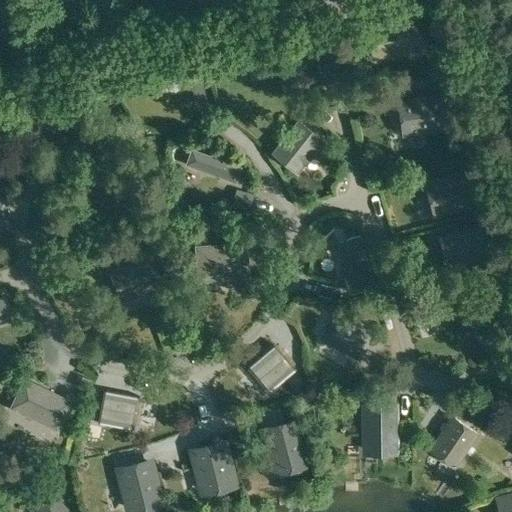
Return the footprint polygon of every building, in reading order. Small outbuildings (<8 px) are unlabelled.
[(365,30),(373,62),(414,52),(405,19),(365,30)] [(295,38),(299,27),(290,24),(287,35),(295,38)] [(280,59),(287,88),(302,84),(291,39),(242,51),(246,67),(280,59)] [(200,49),(187,52),(190,62),(202,59),(200,49)] [(135,85),(184,73),(180,53),(131,65),(135,85)] [(40,94),(51,119),(84,106),(74,80),(40,94)] [(440,96),(400,102),(404,131),(444,126),(440,96)] [(298,173),(324,138),(297,118),(271,153),(298,173)] [(240,166),(193,149),(187,164),(235,182),(240,166)] [(110,152),(104,162),(113,167),(118,157),(110,152)] [(333,171),(336,177),(343,174),(340,167),(333,171)] [(89,193),(123,214),(137,190),(103,169),(89,193)] [(466,172),(428,182),(435,211),(474,201),(466,172)] [(30,183),(20,185),(23,200),(33,197),(30,183)] [(242,192),(237,206),(249,210),(253,195),(242,192)] [(167,202),(172,209),(180,209),(184,202),(179,195),(171,195),(167,202)] [(488,199),(476,202),(478,210),(490,207),(488,199)] [(490,207),(478,210),(481,218),(492,215),(490,207)] [(481,228),(443,238),(450,267),(489,257),(481,228)] [(333,241),(348,294),(376,286),(361,232),(333,241)] [(196,247),(199,279),(247,275),(244,243),(196,247)] [(120,301),(164,285),(151,248),(106,264),(120,301)] [(334,288),(322,284),(318,295),(330,299),(334,288)] [(412,305),(416,320),(434,315),(435,317),(467,309),(463,293),(412,305)] [(0,323),(11,320),(5,296),(0,297),(0,323)] [(471,303),(473,310),(484,308),(482,300),(471,303)] [(322,338),(358,357),(371,332),(336,313),(322,338)] [(275,343),(249,365),(268,389),(295,366),(275,343)] [(80,375),(75,385),(87,390),(91,380),(80,375)] [(9,407),(57,430),(71,400),(24,378),(9,407)] [(104,393),(99,422),(130,428),(136,399),(104,393)] [(364,407),(364,448),(395,447),(394,406),(364,407)] [(429,450),(454,467),(477,433),(452,416),(429,450)] [(265,430),(276,469),(305,461),(294,422),(265,430)] [(401,431),(401,444),(413,444),(412,431),(401,431)] [(193,450),(203,489),(232,482),(222,443),(193,450)] [(120,469),(129,508),(158,501),(149,462),(120,469)] [(30,490),(35,511),(65,511),(60,484),(30,490)] [(511,511),(511,493),(495,498),(498,511),(511,511)]
